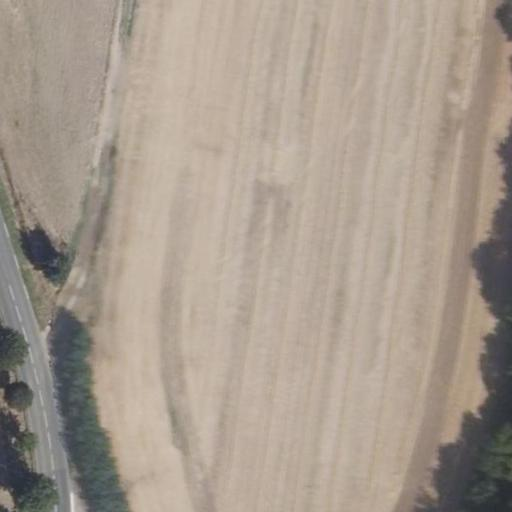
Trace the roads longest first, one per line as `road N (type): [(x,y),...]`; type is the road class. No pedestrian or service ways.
road 1 (track): [(127,0),(83,262),(35,369)]
road 2 (secondary): [(0,257),(35,369),(57,511)]
